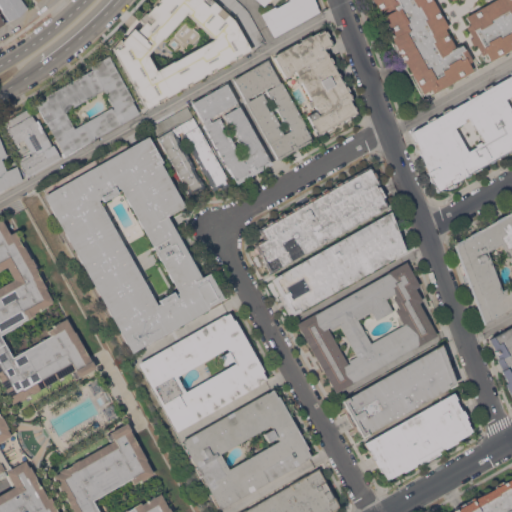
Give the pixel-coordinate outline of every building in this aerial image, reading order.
[(0,6),(0,0),(22,0),(27,7),(19,16),(9,19),(0,6)] [(112,50),(115,48),(116,50),(122,46),(120,43),(129,34),(128,33),(133,29),(137,32),(145,23),(148,26),(153,20),(147,14),(159,0),(211,0),(233,19),(250,49),(240,54),(239,53),(234,56),(235,57),(231,59),(228,60),(228,61),(216,68),(215,67),(209,70),(210,71),(207,73),(206,73),(203,75),(192,82),(191,80),(185,83),(186,85),(183,87),(182,86),(178,88),(179,89),(166,96),(165,95),(157,99),(158,101),(146,108),(112,50)] [(248,9),(265,41),(254,47),(237,17),(217,0),(238,0),(244,5),(248,9)] [(314,0),(319,11),(273,36),(261,13),(275,5),(276,7),(288,0),(268,0),(263,5),(257,0),(314,0)] [(481,65),(476,55),(480,54),(475,44),(472,45),(468,38),(471,37),(465,26),(469,24),(464,16),(491,0),(432,0),(447,26),(444,28),(455,47),(460,44),(462,48),(464,47),(471,60),(475,57),(479,65),(432,92),(430,88),(422,93),(391,38),(394,36),(383,16),(382,17),(372,0),(511,0),(511,46),(489,60),(481,65)] [(276,55),(275,54),(324,27),(333,44),(325,48),(330,56),(331,55),(334,61),(333,61),(346,84),(347,84),(350,89),(349,90),(354,98),(352,100),(358,112),(350,117),(350,118),(344,121),(344,120),(317,135),(306,115),(315,110),(316,111),(317,111),(314,105),(311,106),(308,101),(311,99),(301,81),(298,82),(295,77),(298,76),(294,70),(293,70),(294,72),(285,77),(274,56),(276,55)] [(36,104),(46,97),(45,95),(92,69),(90,65),(109,55),(111,57),(110,58),(134,100),(132,100),(139,112),(64,155),(36,104)] [(233,78),(267,59),(280,82),(281,81),(305,124),(304,125),(312,139),(278,159),(233,78)] [(431,180),(430,180),(427,172),(426,172),(423,164),(424,164),(419,149),(418,150),(414,141),(416,141),(412,130),(427,122),(426,119),(434,115),(435,117),(443,113),(442,111),(449,107),(450,109),(469,98),(468,96),(475,92),(476,94),(484,89),(483,87),(490,83),(491,85),(511,74),(510,72),(511,70),(511,148),(494,159),(494,160),(490,162),(489,161),(470,173),(470,174),(466,176),(465,175),(459,179),(459,180),(445,188),(444,187),(437,191),(431,180)] [(229,167),(227,168),(203,125),(204,124),(192,102),(226,82),(270,161),(271,160),(272,163),(237,182),(229,167)] [(187,105),(194,116),(193,117),(229,181),(229,184),(224,188),(220,186),(213,190),(209,182),(210,181),(205,173),(204,174),(192,153),(194,152),(186,138),(185,139),(182,134),(184,133),(182,130),(178,132),(180,136),(178,137),(179,139),(178,140),(184,152),(186,151),(195,167),(194,168),(198,176),(199,175),(204,184),(203,187),(199,189),(197,188),(188,193),(151,126),(187,105)] [(52,145),(53,144),(61,157),(27,176),(19,161),(20,161),(19,158),(29,153),(30,155),(32,154),(23,139),(15,143),(5,124),(6,124),(4,122),(8,120),(8,119),(28,108),(35,120),(37,119),(52,145)] [(43,195),(46,193),(43,188),(126,141),(129,146),(148,136),(149,138),(150,138),(162,161),(160,162),(184,205),(167,215),(201,276),(209,272),(223,297),(207,306),(208,308),(131,352),(43,195)] [(0,139),(7,155),(1,158),(6,169),(17,165),(22,180),(7,186),(7,187),(0,189),(0,139)] [(373,171),(375,170),(378,175),(376,176),(383,188),(382,189),(385,195),(384,196),(386,199),(385,199),(388,205),(269,272),(264,263),(258,253),(259,253),(254,243),(262,238),(257,228),(266,223),(266,222),(271,219),(271,220),(279,216),(279,215),(284,212),(284,213),(292,208),(292,207),(297,204),(298,205),(309,199),(308,198),(314,195),(314,196),(322,192),(321,191),(327,188),(335,184),(334,183),(340,180),(341,181),(369,165),(373,171)] [(405,250),(292,314),(291,313),(289,314),(279,295),(281,294),(271,278),(390,210),(405,250)] [(452,244),(511,210),(511,305),(503,311),(503,312),(495,317),(495,316),(482,324),(452,244)] [(0,218),(1,218),(10,233),(15,230),(20,238),(19,238),(23,246),(24,245),(31,258),(32,257),(36,265),(35,266),(38,271),(37,271),(46,287),(45,287),(53,301),(47,305),(47,306),(39,310),(39,309),(34,312),(35,314),(27,319),(27,318),(20,322),(21,322),(13,327),(14,328),(10,330),(9,329),(0,333),(0,335),(12,356),(50,335),(47,329),(52,326),(51,324),(53,323),(54,324),(66,317),(74,331),(75,331),(91,360),(92,360),(96,367),(78,377),(78,376),(75,377),(71,370),(39,389),(39,390),(32,394),(31,392),(25,396),(25,397),(19,401),(18,399),(12,403),(0,381),(0,285),(13,278),(6,266),(0,269),(0,218)] [(296,323),(316,311),(317,312),(386,273),(386,272),(406,261),(419,285),(415,287),(422,300),(418,302),(437,334),(417,346),(416,345),(355,380),(355,381),(335,392),(296,323)] [(137,363),(223,314),(224,315),(229,312),(233,319),(234,318),(263,370),(262,371),(266,378),(260,381),(261,382),(175,430),(137,363)] [(511,398),(504,383),(506,382),(500,370),(501,369),(495,359),(497,358),(495,354),(496,353),(488,338),(511,324),(511,398)] [(456,384),(361,437),(354,425),(353,425),(351,424),(350,422),(346,415),(346,413),(347,412),(340,400),(441,343),(456,384)] [(218,506),(216,507),(209,493),(210,492),(206,485),(205,485),(195,468),(196,467),(189,456),(188,457),(180,443),(181,442),(180,440),(266,391),(267,392),(270,390),(272,388),(277,396),(278,395),(308,447),(306,448),(310,455),(305,459),(219,508),(218,506)] [(456,398),(455,399),(461,410),(463,409),(467,416),(465,417),(468,423),(471,430),(468,432),(469,433),(456,440),(457,441),(445,448),(444,447),(439,449),(441,452),(421,464),(419,461),(415,463),(415,464),(403,471),(403,470),(390,477),(389,476),(386,478),(382,471),(382,472),(379,466),(377,467),(373,460),(375,459),(369,448),(367,449),(364,442),(453,392),(456,398)] [(0,415),(1,415),(8,427),(7,428),(10,434),(15,431),(21,430),(22,436),(23,440),(25,444),(28,447),(31,451),(34,453),(30,458),(25,461),(28,466),(30,466),(37,478),(36,479),(39,485),(40,484),(48,497),(50,496),(55,504),(54,504),(58,511),(0,511),(0,493),(14,486),(7,474),(0,477),(0,415)] [(124,481),(125,482),(119,485),(119,484),(103,493),(104,495),(99,497),(98,496),(92,499),(99,511),(119,511),(125,509),(126,510),(132,506),(140,501),(141,503),(146,501),(145,500),(147,498),(148,499),(160,492),(168,507),(169,506),(172,511),(71,511),(68,505),(70,504),(65,497),(64,497),(52,475),(59,471),(58,470),(64,467),(65,468),(71,464),(71,463),(78,459),(110,441),(107,434),(110,433),(109,431),(127,422),(131,429),(130,430),(146,459),(145,459),(153,473),(147,477),(139,482),(138,480),(133,483),(130,478),(124,481)] [(340,507),(331,511),(239,511),(318,467),(340,507)] [(511,511),(449,511),(464,504),(463,502),(473,496),(474,498),(483,492),(484,493),(495,487),(494,485),(502,480),(503,482),(511,477),(511,476),(511,475),(511,511)]
